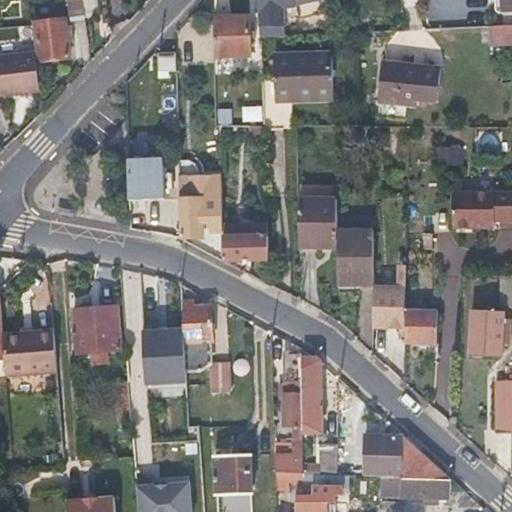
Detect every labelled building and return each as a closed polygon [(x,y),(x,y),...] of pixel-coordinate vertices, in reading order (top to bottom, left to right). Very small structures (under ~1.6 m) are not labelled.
[(66,0),(68,7),(70,20),(84,19),(81,0),(66,0)] [(260,0),(260,37),(285,36),(284,10),(325,0),(324,0),(260,0)] [(213,55),(231,54),(248,54),(248,17),(213,18),(213,55)] [(65,49),(64,40),(62,22),(34,25),(38,59),(65,56),(65,49)] [(511,23),(490,25),(491,46),(511,45),(511,23)] [(34,45),(0,49),(0,69),(2,89),(38,86),(34,45)] [(175,55),(167,55),(159,55),(160,74),(176,73),(175,55)] [(330,55),(301,55),(273,56),(274,101),(330,99),(330,55)] [(435,103),(437,84),(439,66),(379,61),(375,104),(411,108),(412,100),(435,103)] [(263,134),(262,129),(262,124),(253,124),(254,134),(263,134)] [(127,199),(145,199),(163,199),(162,160),(127,160),(127,199)] [(220,175),(182,176),(183,240),(204,239),(204,234),(221,234),(221,226),(220,175)] [(511,219),(511,190),(451,192),(452,228),(495,227),(495,219),(511,219)] [(298,247),(318,246),(337,246),(337,198),(297,199),(298,247)] [(221,234),(222,243),(222,260),(268,257),(267,234),(232,235),(231,225),(221,226),(221,234)] [(342,239),(377,239),(377,229),(342,229),(342,239)] [(434,247),(434,240),(434,232),(425,232),(426,247),(434,247)] [(341,279),(376,279),(377,239),(342,239),(341,279)] [(408,326),(408,310),(408,262),(399,262),(399,285),(376,285),(376,286),(375,327),(408,326)] [(463,273),(463,284),(473,284),(474,273),(463,273)] [(511,273),(501,274),(502,303),(511,302),(511,273)] [(157,328),(168,328),(180,327),(179,304),(156,305),(157,328)] [(210,313),(199,314),(189,314),(188,306),(183,306),(185,345),(186,366),(186,373),(209,372),(207,348),(212,348),(210,313)] [(93,351),(94,354),(94,358),(102,357),(102,350),(120,349),(117,308),(74,310),(75,325),(69,325),(69,331),(75,331),(77,352),(93,351)] [(438,310),(421,310),(408,310),(408,326),(407,342),(437,342),(438,310)] [(508,333),(508,327),(508,320),(500,320),(500,312),(471,313),(470,354),(499,354),(500,333),(508,333)] [(57,371),(54,329),(3,333),(6,374),(57,371)] [(186,366),(185,345),(177,345),(168,346),(160,346),(162,367),(186,366)] [(288,353),(288,374),(288,394),(285,394),(284,425),(295,425),(295,439),(292,439),(292,451),(301,452),(301,423),(302,356),(302,353),(288,353)] [(316,356),(302,356),(301,423),(321,423),(322,359),(316,356)] [(210,377),(211,388),(211,399),(227,399),(226,371),(214,371),(210,377)] [(116,421),(123,421),(130,420),(128,383),(113,383),(116,421)] [(511,432),(511,396),(498,396),(498,433),(511,432)] [(405,477),(405,435),(404,435),(361,434),(360,475),(405,477)] [(451,478),(405,435),(405,477),(422,477),(451,478)] [(315,447),(315,473),(342,474),(342,447),(315,447)] [(246,456),(229,456),(212,457),(213,494),(247,494),(246,456)] [(275,456),(275,472),(284,472),(284,456),(275,456)] [(313,487),(313,491),(313,496),(298,495),(297,511),(335,511),(335,493),(338,493),(338,487),(348,487),(348,475),(342,474),(315,473),(284,472),(275,472),(276,483),(285,483),(305,484),(305,487),(313,487)] [(451,499),(451,478),(422,477),(422,498),(451,499)] [(140,511),(197,511),(196,479),(140,481),(140,511)] [(285,483),(276,483),(276,507),(286,507),(285,483)] [(85,498),(67,500),(68,511),(113,511),(112,496),(95,497),(96,501),(86,502),(85,498)]
